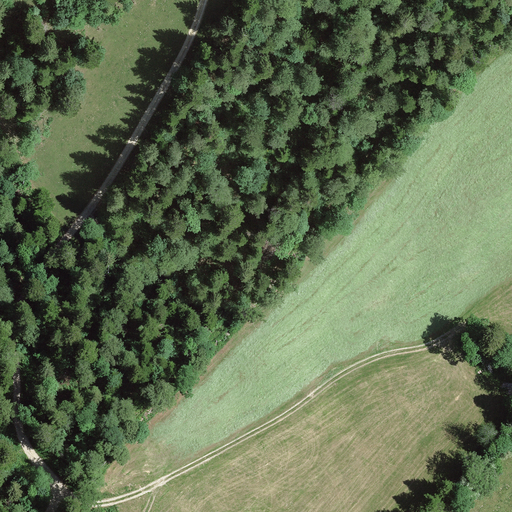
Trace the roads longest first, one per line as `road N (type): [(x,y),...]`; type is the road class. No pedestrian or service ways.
road 1 (track): [(159,490),(257,443),(375,355),(424,347),(457,326),(484,289)]
road 2 (track): [(203,0),(150,114),(84,225),(0,295)]
road 3 (track): [(0,316),(17,372),(19,431),(40,467),(74,501),(107,506),(159,490)]
